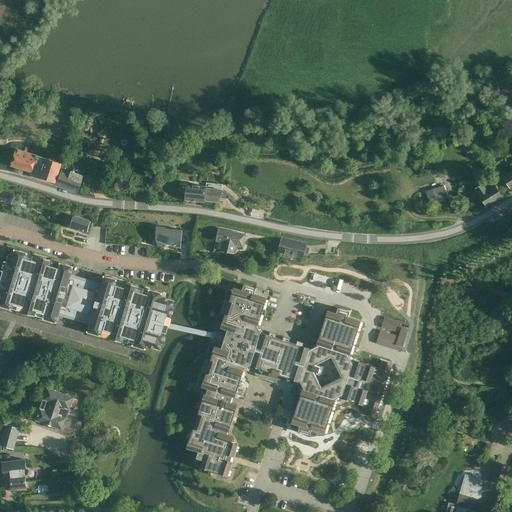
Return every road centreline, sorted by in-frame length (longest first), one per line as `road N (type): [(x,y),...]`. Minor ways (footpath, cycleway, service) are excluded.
road 1 (tertiary): [(511,200),(464,227),(360,239),(192,209),(102,203),(0,176)]
road 2 (residential): [(196,264),(103,260),(0,229)]
road 3 (residential): [(0,313),(140,356)]
